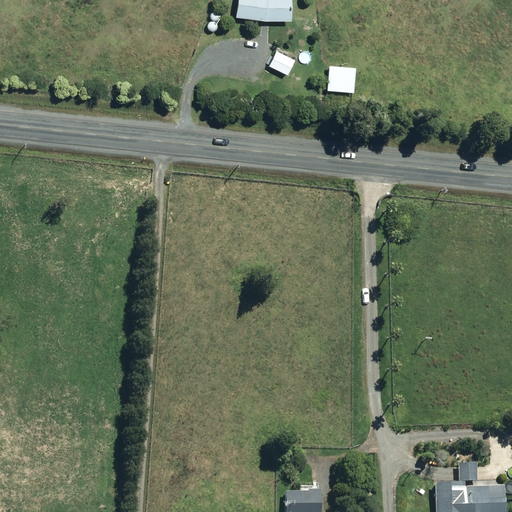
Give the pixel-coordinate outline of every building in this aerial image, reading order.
[(287,22),(288,0),(230,0),(229,18),(287,22)] [(294,59),(275,49),(266,66),(285,75),(294,59)] [(353,65),(326,64),(325,91),(352,93),(353,65)] [(455,481),(434,481),(433,511),(504,511),(504,485),(477,485),(477,466),(455,467),(455,481)] [(319,511),(319,488),(283,489),(283,511),(319,511)]
